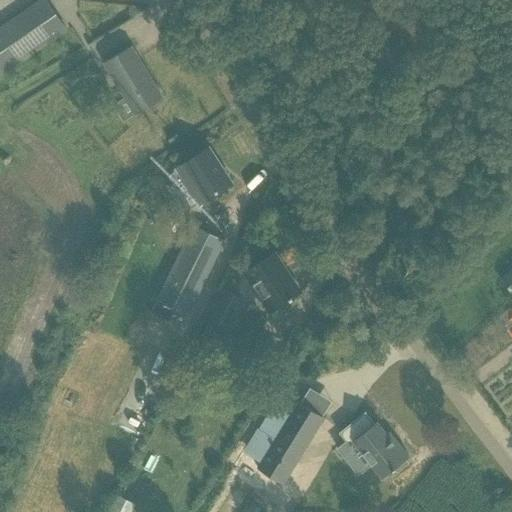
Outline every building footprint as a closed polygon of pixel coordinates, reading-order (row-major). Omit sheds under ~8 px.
[(40,0),(0,27),(0,76),(0,77),(67,31),(45,0),(40,0)] [(104,63),(135,114),(163,98),(131,46),(104,63)] [(174,132),(166,138),(170,144),(178,137),(174,132)] [(176,169),(199,204),(230,184),(207,149),(176,169)] [(157,300),(188,315),(224,240),(194,226),(157,300)] [(293,298),(292,297),(300,292),(275,253),(245,272),(270,311),(289,299),(290,300),(293,298)] [(511,273),(503,282),(511,291),(511,273)] [(184,368),(202,378),(243,300),(225,290),(210,319),(184,368)] [(302,398),(240,446),(258,470),(320,422),(302,398)] [(366,411),(338,433),(352,449),(356,446),(382,478),(394,468),(397,473),(408,463),(405,459),(409,457),(389,432),(386,434),(377,422),(374,424),(366,413),(367,412),(366,411)] [(107,511),(131,511),(135,504),(116,494),(107,511)]
